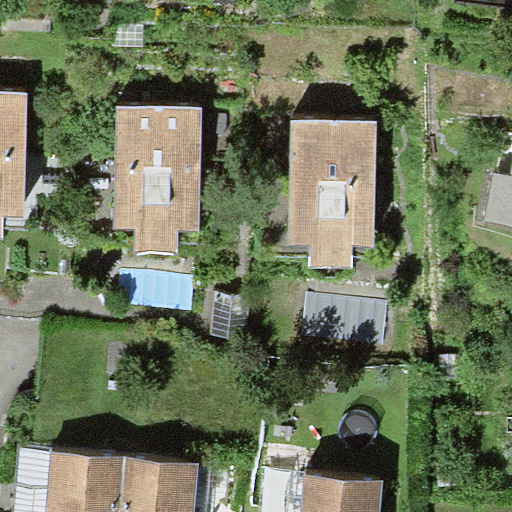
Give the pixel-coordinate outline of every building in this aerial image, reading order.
[(15,104),(0,103),(0,225),(13,226),(15,104)] [(191,121),(111,118),(106,240),(127,241),(126,266),(165,267),(166,242),(186,243),(191,121)] [(368,129),(288,127),(285,250),(307,250),(306,275),(345,276),(346,250),(366,251),(368,129)] [(511,136),(511,137),(503,179),(488,176),(479,220),(511,226),(511,136)] [(113,511),(116,464),(48,459),(44,511),(113,511)] [(178,511),(182,468),(116,464),(113,511),(178,511)] [(365,511),(367,491),(303,486),(300,511),(365,511)]
